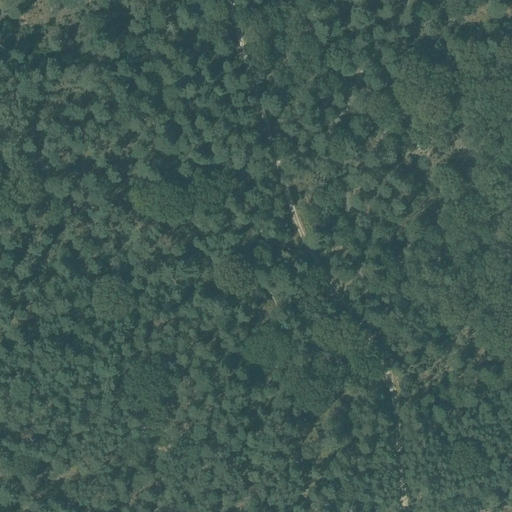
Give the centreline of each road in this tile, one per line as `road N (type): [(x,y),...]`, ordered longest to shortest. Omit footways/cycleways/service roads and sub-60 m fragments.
road 1 (track): [(264,511),(308,493),(318,479),(319,452),(312,429),(248,359),(240,336),(242,307),(267,279)]
road 2 (track): [(230,12),(309,253)]
road 3 (track): [(511,274),(401,257),(350,276),(339,294)]
road 4 (track): [(380,352),(395,405),(406,511)]
